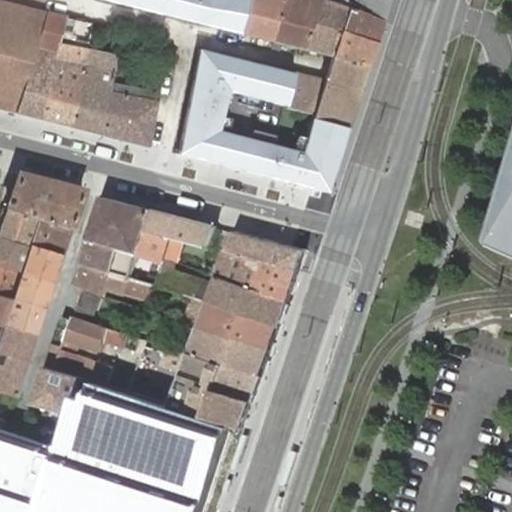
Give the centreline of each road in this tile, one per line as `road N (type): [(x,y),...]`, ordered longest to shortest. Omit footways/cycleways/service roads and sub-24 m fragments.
road 1 (residential): [(0,140),(383,238)]
road 2 (tertiary): [(294,511),(383,238)]
road 3 (tertiary): [(383,238),(449,0)]
